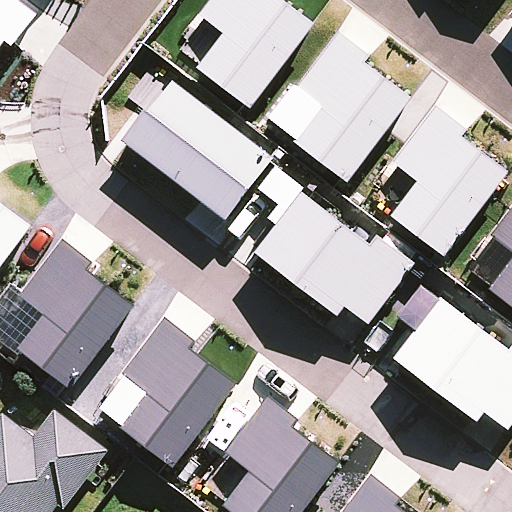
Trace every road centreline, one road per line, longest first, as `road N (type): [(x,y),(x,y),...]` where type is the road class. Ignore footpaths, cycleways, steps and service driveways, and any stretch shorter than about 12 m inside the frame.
road 1 (residential): [(511,509),(70,168),(59,97),(130,0)]
road 2 (residential): [(511,91),(392,0)]
